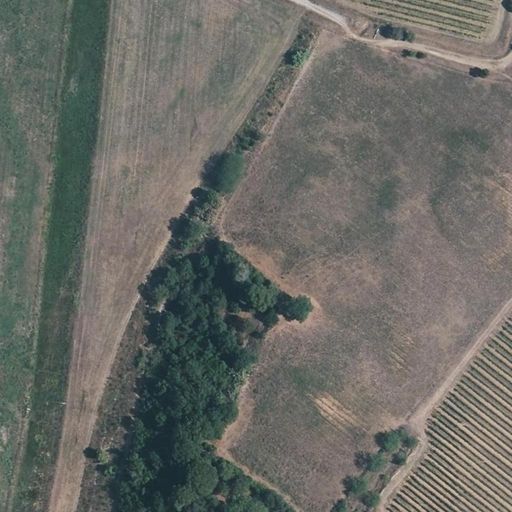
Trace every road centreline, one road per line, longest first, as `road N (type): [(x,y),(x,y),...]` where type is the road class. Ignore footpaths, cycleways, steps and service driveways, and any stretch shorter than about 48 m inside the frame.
road 1 (track): [(296,0),(375,45),(400,43),(489,64),(511,58)]
road 2 (track): [(511,303),(419,422)]
